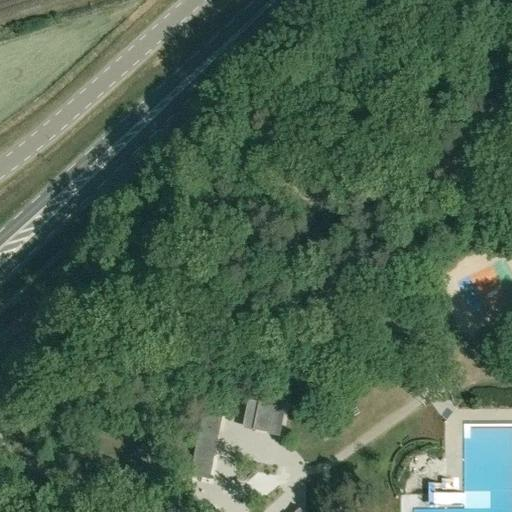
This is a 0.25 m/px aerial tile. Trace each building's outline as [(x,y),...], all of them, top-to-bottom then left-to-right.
[(487,275),(498,306),(495,307),(498,314),(511,308),(511,304),(503,280),(509,278),(505,269),(487,275)] [(472,283),(488,317),(496,314),(480,279),(472,283)] [(393,289),(360,315),(377,335),(409,310),(393,289)] [(256,402),(250,429),(274,433),(279,407),(256,402)] [(192,475),(208,478),(222,411),(205,408),(192,475)] [(184,505),(187,511),(198,506),(195,500),(184,505)]
